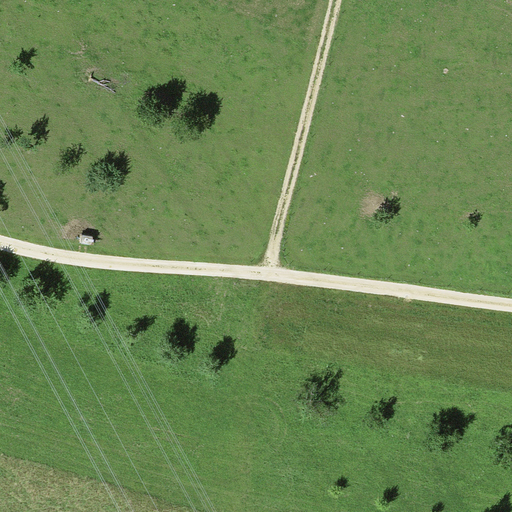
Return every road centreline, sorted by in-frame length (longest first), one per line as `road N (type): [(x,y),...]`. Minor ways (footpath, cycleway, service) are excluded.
road 1 (track): [(511,307),(272,278),(342,0)]
road 2 (track): [(272,278),(95,264),(0,244)]
